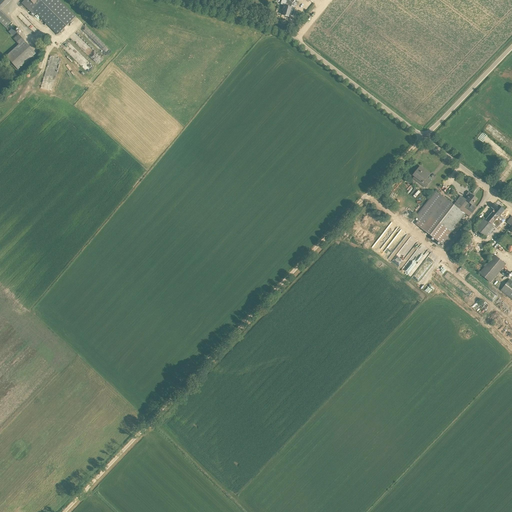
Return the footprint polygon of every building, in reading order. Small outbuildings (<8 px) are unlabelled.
[(0,0),(0,22),(6,28),(12,21),(1,10),(11,0),(0,0)] [(56,0),(38,0),(34,5),(28,0),(24,0),(22,3),(31,13),(30,14),(33,17),(36,14),(58,34),(75,17),(56,0)] [(283,15),(289,17),(291,7),(284,5),(282,11),(284,11),(283,15)] [(92,38),(95,35),(87,27),(84,30),(92,38)] [(17,32),(12,28),(8,32),(13,36),(17,32)] [(36,54),(23,40),(18,34),(13,39),(18,45),(5,56),(18,70),(36,54)] [(67,39),(61,45),(68,52),(74,47),(67,39)] [(50,56),(41,88),(52,91),(61,59),(50,56)] [(430,174),(420,166),(413,175),(414,176),(413,179),(425,188),(431,180),(427,177),(430,174)] [(456,207),(435,191),(415,217),(419,220),(415,225),(444,248),(464,223),(460,220),(465,214),(456,207)] [(463,198),(456,207),(465,214),(469,217),(476,207),(473,204),(477,199),(471,195),(469,198),(468,198),(466,200),(463,198)] [(511,226),(507,222),(500,216),(505,210),(499,205),(497,206),(494,204),(491,208),(494,210),(486,220),(495,227),(505,235),(510,229),(511,226)] [(486,220),(483,216),(473,228),(486,238),(495,227),(486,220)] [(490,283),(505,264),(495,255),(479,273),(490,283)] [(511,281),(510,279),(501,291),(511,299),(511,281)]
